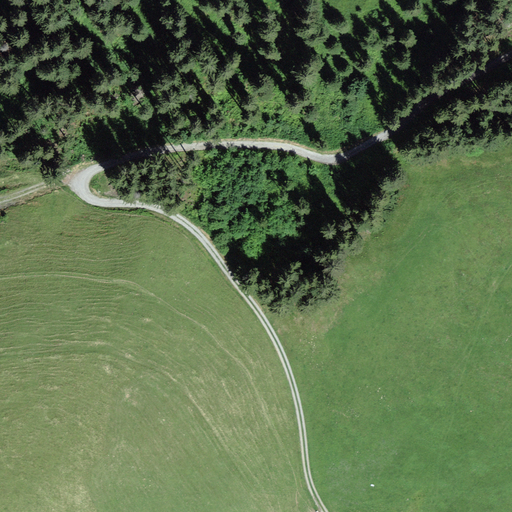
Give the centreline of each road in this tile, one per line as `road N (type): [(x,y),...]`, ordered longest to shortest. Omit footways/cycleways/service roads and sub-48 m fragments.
road 1 (track): [(323,511),(307,484),(298,407),(278,347),(242,293),(195,234),(164,211),(88,194),(81,180),(92,168),(163,151),(273,146),(346,156),(511,57)]
road 2 (track): [(419,511),(494,291),(511,260)]
